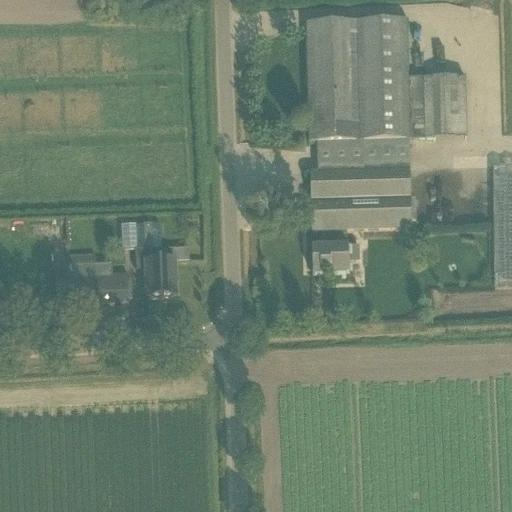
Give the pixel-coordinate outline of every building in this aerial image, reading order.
[(406,23),(306,26),(308,114),(409,111),(466,110),(466,80),(408,82),(406,23)] [(311,251),(312,279),(348,278),(348,265),(359,265),(358,249),(343,250),(343,233),(412,231),(409,143),(467,141),(466,110),(409,111),(308,114),(309,146),(317,146),(318,152),(318,175),(311,175),(311,235),(315,235),(315,251),(311,251)] [(494,289),(511,289),(511,168),(493,169),(494,289)] [(138,227),(139,251),(163,250),(162,226),(138,227)] [(174,251),(162,252),(162,265),(174,264),(174,251)] [(162,265),(162,252),(135,254),(136,273),(146,272),(147,302),(176,301),(174,264),(162,265)] [(126,278),(94,280),(94,268),(70,269),(71,281),(71,286),(72,306),(127,303),(126,283),(126,278)]
